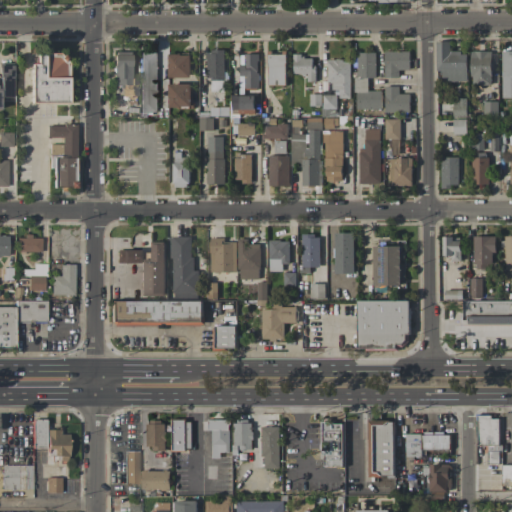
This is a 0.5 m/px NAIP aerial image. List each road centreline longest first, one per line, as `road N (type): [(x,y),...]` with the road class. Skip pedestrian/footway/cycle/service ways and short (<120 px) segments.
road 1 (residential): [(511,20),(0,22)]
road 2 (residential): [(511,207),(0,209)]
road 3 (secondary): [(94,397),(511,397)]
road 4 (residential): [(430,368),(426,0)]
road 5 (residential): [(94,368),(91,0)]
road 6 (secondary): [(511,367),(161,368)]
road 7 (residential): [(94,368),(95,511)]
